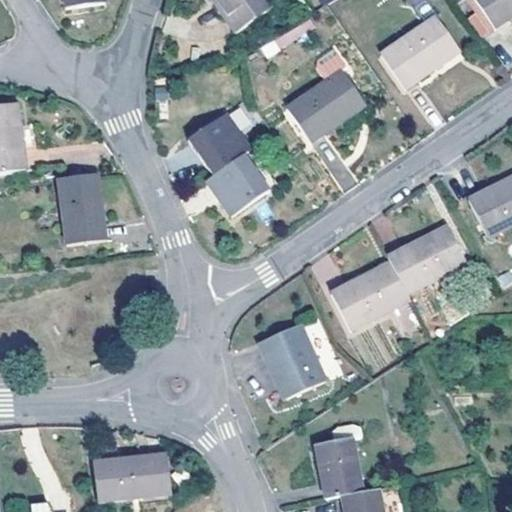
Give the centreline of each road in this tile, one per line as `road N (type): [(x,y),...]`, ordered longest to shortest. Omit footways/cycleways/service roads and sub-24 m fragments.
road 1 (residential): [(511,105),(270,273),(190,306)]
road 2 (residential): [(190,306),(176,239),(143,176),(117,98)]
road 3 (tertiary): [(0,408),(145,398)]
